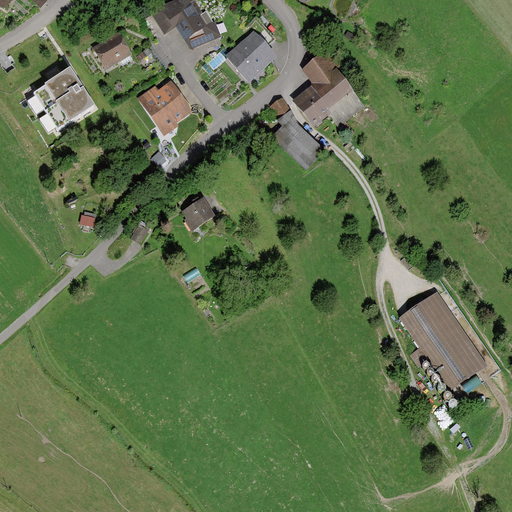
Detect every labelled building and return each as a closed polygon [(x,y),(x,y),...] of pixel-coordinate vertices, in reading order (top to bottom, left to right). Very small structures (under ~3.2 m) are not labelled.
[(12,0),(0,0),(0,9),(6,13),(12,0)] [(174,0),(165,4),(151,12),(165,35),(176,27),(190,49),(221,37),(215,23),(214,23),(207,11),(204,13),(195,0),(174,0)] [(275,55),(254,31),(226,56),(248,80),(275,55)] [(119,34),(92,49),(105,71),(132,56),(119,34)] [(353,89),(325,51),(302,70),(313,84),(291,101),(313,128),(329,115),(339,128),(366,106),(353,89)] [(94,108),(71,73),(36,95),(59,131),(94,108)] [(155,86),(138,98),(165,136),(179,126),(176,122),(192,111),(171,81),(158,91),(155,86)] [(290,110),(284,98),(270,107),(277,120),(283,126),(272,137),(306,169),(325,149),(299,124),(290,110)] [(219,222),(204,200),(182,215),(197,236),(219,222)] [(96,229),(97,215),(84,214),(83,228),(96,229)] [(149,233),(139,228),(132,242),(142,248),(149,233)] [(436,293),(398,319),(418,347),(409,353),(418,366),(426,360),(449,392),(488,366),(436,293)]
